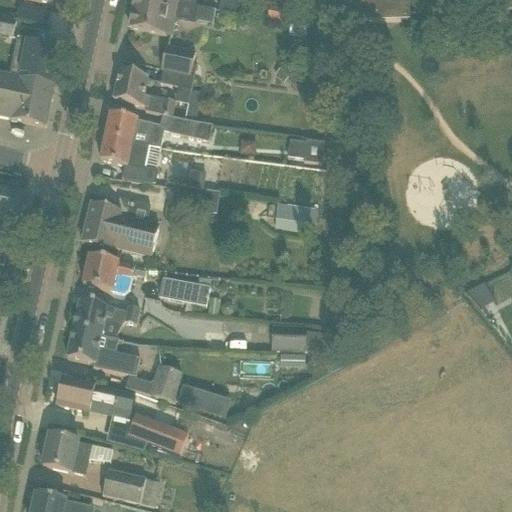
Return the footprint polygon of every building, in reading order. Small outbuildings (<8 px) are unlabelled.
[(22,0),(22,3),(51,10),(53,0),(22,0)] [(135,0),(130,31),(173,39),(177,17),(195,20),(198,7),(197,7),(180,4),(158,0),(135,0)] [(220,0),(218,11),(236,14),(238,1),(230,0),(220,0)] [(356,28),(408,26),(407,0),(358,0),(355,0),(356,28)] [(477,0),(457,0),(458,13),(478,12),(477,0)] [(288,12),(270,8),(267,20),(286,24),(288,12)] [(0,37),(13,41),(17,24),(0,20),(0,37)] [(0,74),(0,77),(18,81),(54,87),(62,48),(18,39),(10,77),(0,74)] [(162,71),(164,72),(178,75),(177,76),(191,78),(195,55),(166,49),(162,71)] [(161,87),(191,93),(194,79),(191,78),(177,76),(178,75),(164,72),(161,87)] [(149,110),(148,115),(174,120),(177,104),(145,98),(148,82),(120,75),(114,104),(149,110)] [(0,119),(46,129),(54,87),(18,81),(0,77),(0,119)] [(111,117),(106,141),(119,144),(119,143),(133,146),(149,150),(161,152),(166,129),(111,117)] [(213,128),(176,121),(172,137),(210,145),(213,128)] [(146,163),(149,150),(133,146),(119,143),(119,144),(106,141),(101,164),(144,173),(146,163)] [(307,142),(303,167),(321,169),(324,144),(307,142)] [(0,221),(17,226),(24,196),(0,191),(0,221)] [(220,196),(202,193),(199,215),(216,218),(220,196)] [(134,253),(153,258),(160,230),(127,222),(132,204),(120,201),(117,213),(92,207),(82,246),(111,253),(112,249),(134,254),(134,253)] [(318,212),(280,207),(276,230),(314,236),(318,212)] [(0,288),(3,289),(13,247),(0,244),(0,288)] [(90,260),(83,289),(113,295),(117,278),(133,281),(135,271),(90,260)] [(208,311),(211,292),(164,283),(161,302),(208,311)] [(511,285),(479,300),(488,320),(511,309),(511,285)] [(103,340),(104,340),(115,342),(124,327),(126,325),(137,328),(141,312),(129,309),(127,315),(80,305),(74,333),(103,340)] [(100,354),(103,340),(74,333),(67,361),(94,368),(93,371),(136,380),(140,364),(100,354)] [(275,353),(329,355),(329,337),(276,336),(275,353)] [(304,371),(304,359),(281,359),(281,371),(304,371)] [(342,370),(336,359),(326,365),(331,375),(342,370)] [(266,393),(266,368),(250,367),(250,393),(266,393)] [(159,370),(150,399),(174,406),(183,378),(159,370)] [(114,414),(112,421),(129,424),(135,396),(120,393),(63,382),(57,409),(90,416),(91,409),(114,414)] [(198,394),(183,389),(177,407),(192,412),(198,394)] [(162,452),(170,431),(136,419),(125,449),(145,454),(148,447),(162,452)] [(90,463),(111,466),(114,454),(93,449),(50,440),(43,470),(86,480),(90,463)] [(103,499),(140,508),(147,482),(109,474),(103,499)] [(62,511),(64,505),(37,499),(33,511),(62,511)]
